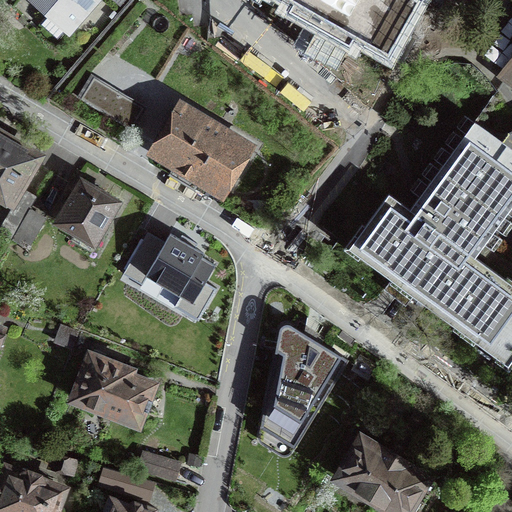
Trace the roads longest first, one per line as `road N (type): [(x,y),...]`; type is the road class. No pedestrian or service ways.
road 1 (residential): [(221,0),(344,101),(361,129),(356,146),(267,254)]
road 2 (residential): [(267,254),(0,92)]
road 3 (residential): [(511,434),(267,254)]
road 4 (residential): [(267,254),(251,296),(217,511)]
